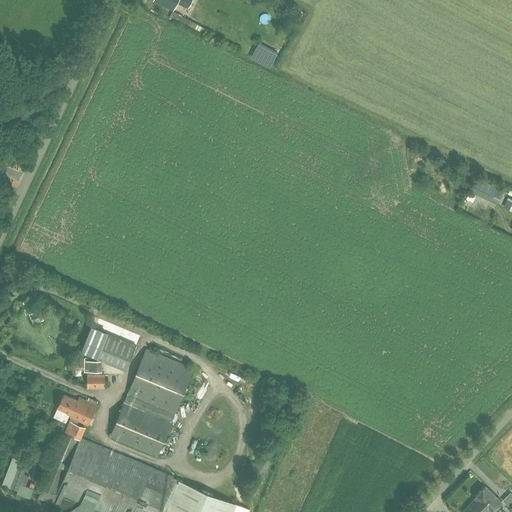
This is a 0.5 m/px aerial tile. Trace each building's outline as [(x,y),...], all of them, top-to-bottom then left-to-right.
[(188,7),(191,0),(154,0),(173,9),(177,2),(188,7)] [(208,30),(193,21),(175,11),(174,13),(172,12),(169,18),(189,28),(190,26),(206,34),(208,30)] [(278,52),(259,42),(252,57),(270,66),(278,52)] [(490,199),(497,184),(477,174),(472,185),(486,192),(484,196),(490,199)] [(477,200),(478,192),(470,191),(469,199),(477,200)] [(136,345),(107,333),(97,357),(127,369),(136,345)] [(158,456),(194,367),(146,347),(110,437),(158,456)] [(84,371),(102,372),(102,360),(84,360),(84,371)] [(104,387),(104,373),(88,373),(88,387),(104,387)] [(66,422),(70,413),(72,414),(71,416),(88,424),(96,404),(79,397),(78,400),(64,394),(58,407),(58,408),(54,417),(66,422)] [(66,432),(38,497),(68,510),(66,511),(247,511),(249,509),(236,503),(179,480),(66,432)] [(270,469),(275,454),(264,450),(258,465),(270,469)] [(30,475),(25,474),(29,461),(22,459),(11,490),(18,492),(20,484),(26,486),(30,475)] [(490,511),(491,511),(502,502),(485,486),(474,496),(476,498),(490,511)] [(476,498),(462,511),(489,511),(490,511),(476,498)]
